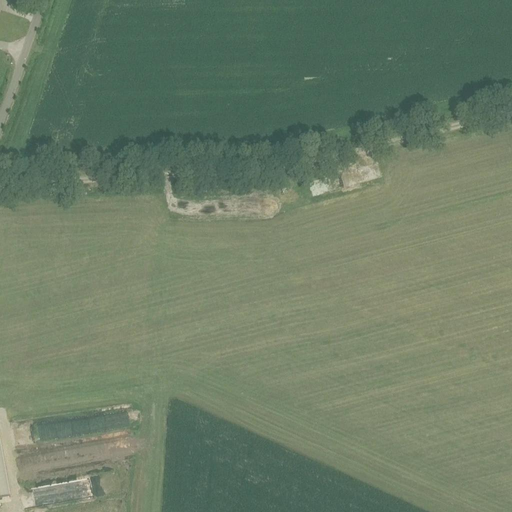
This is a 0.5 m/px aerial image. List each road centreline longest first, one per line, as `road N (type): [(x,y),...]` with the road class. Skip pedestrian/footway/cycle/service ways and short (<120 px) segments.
road 1 (track): [(511,108),(282,167),(0,186)]
road 2 (unclassified): [(0,122),(42,0)]
